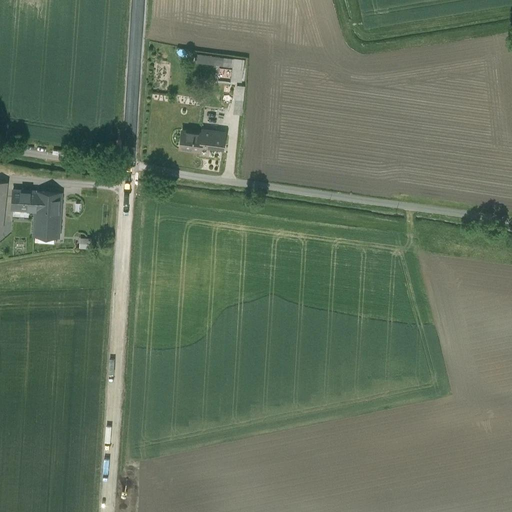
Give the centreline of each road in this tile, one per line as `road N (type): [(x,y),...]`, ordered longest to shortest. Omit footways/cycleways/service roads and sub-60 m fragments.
road 1 (unclassified): [(511,218),(128,164)]
road 2 (secondary): [(106,511),(128,164)]
road 3 (secondary): [(128,164),(138,0)]
road 4 (unclassified): [(128,164),(0,146)]
